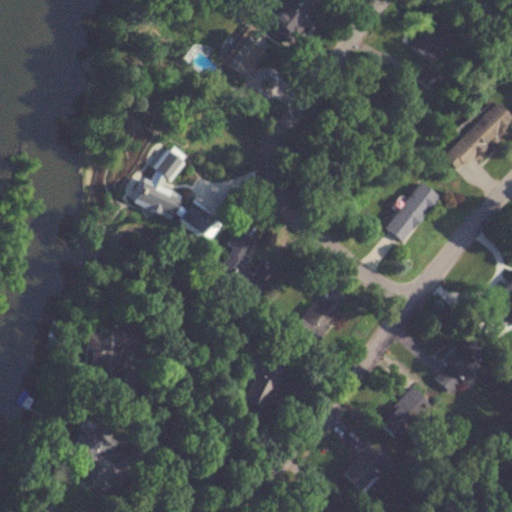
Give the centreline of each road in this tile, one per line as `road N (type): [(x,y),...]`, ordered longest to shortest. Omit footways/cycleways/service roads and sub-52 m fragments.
road 1 (residential): [(407,308),(261,189),(262,162),(386,0)]
road 2 (residential): [(230,511),(326,414),(407,308)]
road 3 (residential): [(407,308),(511,200)]
